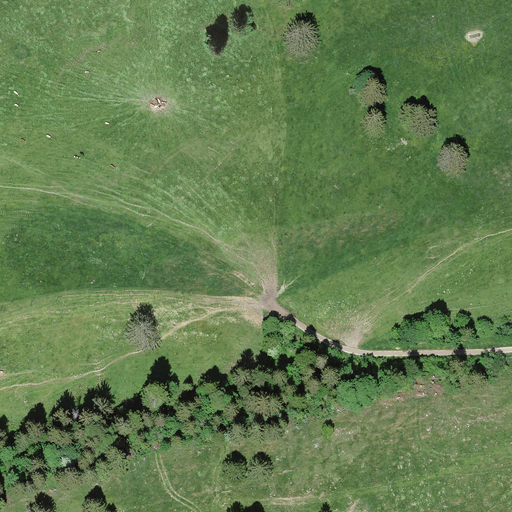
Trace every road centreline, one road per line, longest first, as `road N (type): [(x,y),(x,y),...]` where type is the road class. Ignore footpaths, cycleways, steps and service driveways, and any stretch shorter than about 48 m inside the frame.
road 1 (track): [(0,156),(175,238),(238,276),(304,331)]
road 2 (track): [(511,351),(353,353),(304,331)]
